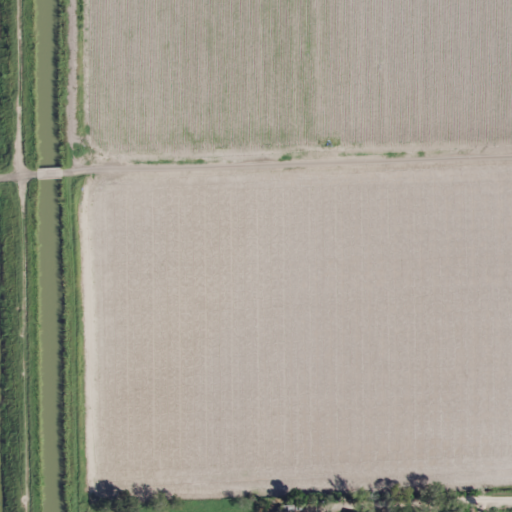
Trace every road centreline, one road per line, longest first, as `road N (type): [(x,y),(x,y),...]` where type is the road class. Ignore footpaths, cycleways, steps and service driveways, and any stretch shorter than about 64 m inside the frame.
road 1 (residential): [(22,0),(26,511)]
road 2 (residential): [(23,175),(128,160),(511,154)]
